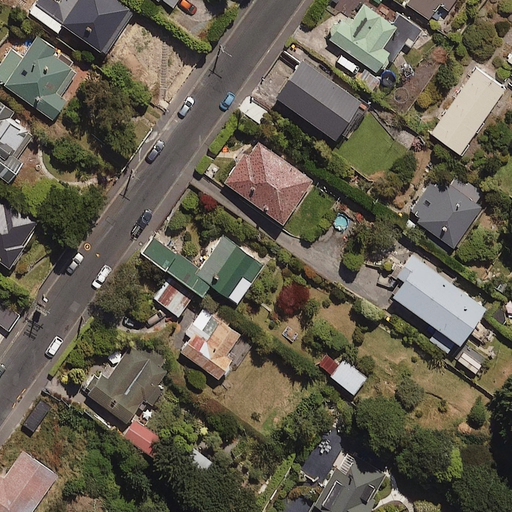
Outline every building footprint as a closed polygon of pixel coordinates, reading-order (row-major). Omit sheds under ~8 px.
[(133,8),(121,0),(36,0),(30,9),(57,29),(63,20),(104,49),(133,8)] [(421,28),(383,0),(364,0),(351,19),(342,12),(327,33),(381,72),(404,40),(409,44),(421,28)] [(451,0),(407,0),(406,1),(428,16),(439,0),(447,6),(451,0)] [(57,46),(37,32),(23,51),(13,44),(0,62),(0,77),(51,114),(65,94),(59,90),(75,68),(53,52),(57,46)] [(369,102),(302,54),(276,91),(334,132),(349,111),(358,118),(369,102)] [(504,85),(476,65),(431,130),(459,150),(504,85)] [(0,171),(7,177),(21,157),(16,153),(32,130),(0,106),(0,171)] [(312,176),(255,137),(226,179),(282,219),(312,176)] [(446,185),(432,175),(407,211),(453,243),(481,202),(476,199),(482,189),(456,171),(446,185)] [(3,202),(0,199),(0,255),(7,260),(37,217),(7,196),(3,202)] [(263,261),(223,233),(188,283),(201,292),(209,280),(236,299),(263,261)] [(176,249),(153,234),(143,250),(165,265),(176,249)] [(484,303),(411,252),(397,272),(403,277),(392,291),(459,338),(484,303)] [(193,294),(169,277),(155,297),(178,314),(193,294)] [(19,315),(0,301),(0,323),(8,330),(19,315)] [(241,329),(205,304),(176,345),(218,374),(231,355),(225,352),(241,329)] [(168,365),(132,340),(108,374),(100,368),(85,390),(126,419),(143,396),(150,402),(163,384),(157,380),(168,365)] [(366,374),(343,357),(330,373),(353,391),(366,374)] [(163,435),(134,418),(124,435),(153,452),(163,435)] [(24,511),(56,470),(21,444),(0,472),(0,511),(24,511)] [(366,511),(374,500),(370,497),(386,472),(345,446),(322,484),(324,485),(307,511),(366,511)]
